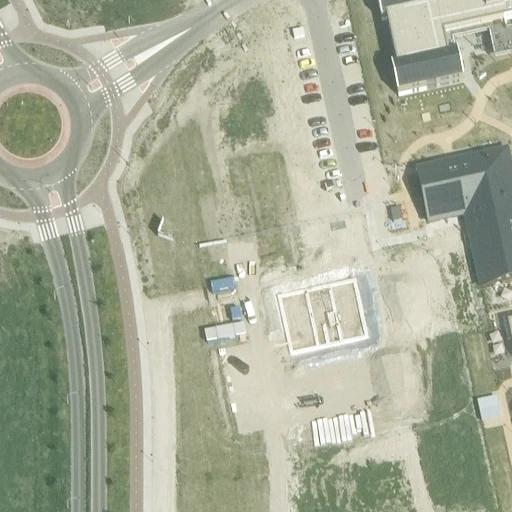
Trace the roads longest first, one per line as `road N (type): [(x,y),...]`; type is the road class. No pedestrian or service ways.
road 1 (secondary): [(98,511),(92,332),(63,167)]
road 2 (secondary): [(25,180),(69,314),(78,511)]
road 3 (unclassified): [(359,206),(313,0)]
road 4 (tertiary): [(187,31),(168,29),(59,84)]
road 5 (tertiary): [(81,121),(178,48),(187,31)]
